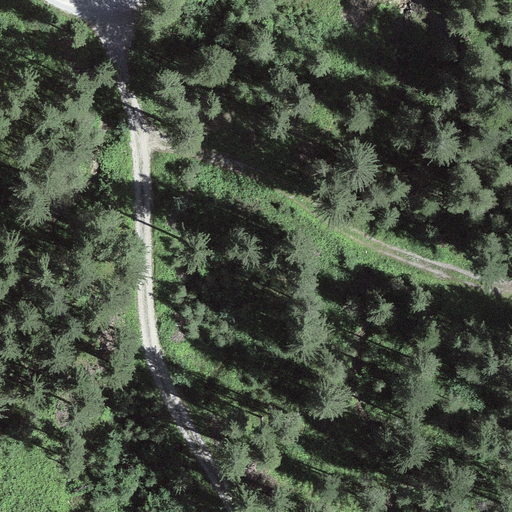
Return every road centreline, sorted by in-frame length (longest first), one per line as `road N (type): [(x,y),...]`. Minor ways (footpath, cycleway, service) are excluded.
road 1 (track): [(125,0),(118,16),(146,207),(149,337),(183,422),(246,511)]
road 2 (track): [(511,292),(367,244),(241,165),(135,136)]
